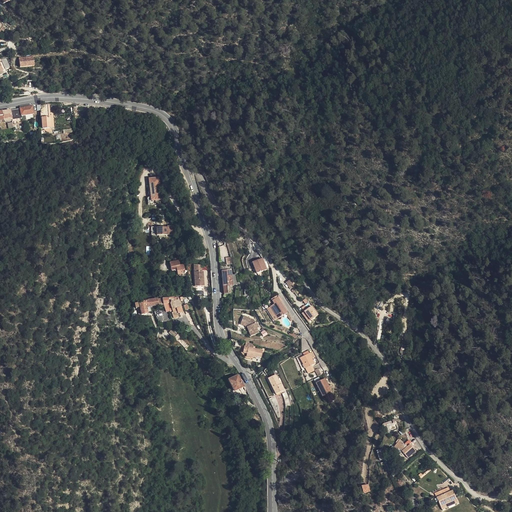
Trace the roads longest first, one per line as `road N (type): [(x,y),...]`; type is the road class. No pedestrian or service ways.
road 1 (residential): [(460,479),(414,433),(382,356),(220,209),(199,176),(190,176)]
road 2 (tertiary): [(273,511),(269,429),(219,331),(211,243),(190,176)]
road 3 (tertiary): [(190,176),(159,112),(90,98),(0,105)]
